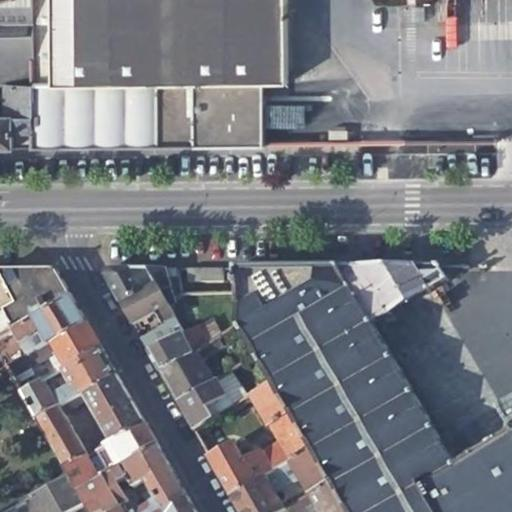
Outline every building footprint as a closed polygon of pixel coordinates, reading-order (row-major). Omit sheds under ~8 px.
[(0,0),(0,86),(7,86),(33,86),(33,84),(33,71),(33,21),(32,0),(0,0)] [(32,0),(33,21),(33,71),(33,84),(193,83),(264,82),(288,82),(287,0),(32,0)] [(194,147),(266,146),(264,100),(264,82),(193,83),(33,84),(33,86),(34,148),(194,147)] [(0,116),(0,148),(34,148),(33,86),(7,86),(7,117),(0,116)] [(264,100),(266,146),(363,144),(363,118),(359,110),(313,111),(313,100),(264,100)] [(484,511),(456,464),(374,323),(467,269),(472,266),(457,266),(238,268),(241,327),(254,351),(257,356),(274,385),(293,417),(316,456),(336,490),(348,511),(484,511)] [(5,311),(15,329),(71,297),(55,269),(16,269),(0,270),(18,303),(5,311)] [(114,290),(122,305),(157,286),(169,306),(176,302),(170,277),(181,276),(179,269),(110,269),(106,277),(114,290)] [(155,313),(169,306),(157,286),(122,305),(129,317),(133,324),(141,321),(155,313)] [(41,329),(49,344),(87,323),(78,308),(71,297),(15,329),(0,337),(0,350),(18,341),(19,342),(38,332),(41,329)] [(155,313),(163,327),(177,320),(169,306),(155,313)] [(150,353),(162,374),(197,354),(186,335),(177,320),(163,327),(142,339),(150,353)] [(145,327),(141,321),(133,324),(138,332),(145,327)] [(56,348),(68,369),(102,350),(93,334),(87,323),(49,344),(26,357),(8,368),(14,378),(50,358),(51,351),(56,348)] [(200,328),(186,335),(197,354),(219,340),(223,338),(219,330),(200,328)] [(224,348),(219,340),(197,354),(162,374),(169,387),(179,403),(214,383),(202,361),(224,348)] [(0,363),(4,370),(8,368),(26,357),(21,348),(12,352),(13,354),(0,360),(0,363)] [(68,369),(37,387),(23,394),(38,420),(60,407),(82,395),(117,375),(107,358),(102,350),(68,369)] [(232,372),(257,356),(254,351),(228,366),(232,372)] [(17,383),(23,394),(37,387),(30,375),(17,383)] [(86,402),(107,439),(110,445),(145,425),(127,393),(117,375),(82,395),(86,402)] [(218,381),(214,383),(179,403),(188,420),(196,432),(234,409),(218,381)] [(270,429),(272,428),(293,417),(274,385),(252,398),(270,429)] [(64,414),(86,402),(82,395),(60,407),(64,414)] [(85,451),(64,414),(60,407),(38,420),(66,469),(88,457),(85,451)] [(245,460),(238,447),(212,461),(216,466),(226,484),(232,495),(316,456),(293,417),(272,428),(279,442),(276,443),(277,445),(277,448),(265,455),(261,451),(245,460)] [(102,457),(111,472),(157,445),(152,437),(145,425),(110,445),(97,452),(101,457),(102,457)] [(511,511),(511,430),(456,464),(484,511),(511,511)] [(107,439),(85,451),(88,457),(89,456),(97,452),(110,445),(107,439)] [(210,456),(212,461),(238,447),(235,442),(210,456)] [(169,511),(189,501),(169,465),(157,445),(111,472),(101,478),(78,490),(90,511),(169,511)] [(101,478),(89,456),(88,457),(66,469),(69,475),(78,490),(101,478)] [(305,487),(312,501),(336,490),(316,456),(232,495),(241,511),(286,511),(279,499),(305,487)] [(69,475),(33,495),(42,511),(90,511),(78,490),(69,475)] [(348,511),(336,490),(312,501),(292,511),(293,511),(348,511)] [(169,511),(195,511),(189,501),(169,511)]
